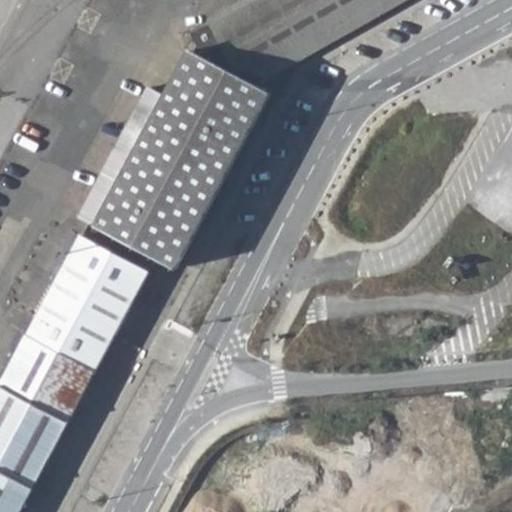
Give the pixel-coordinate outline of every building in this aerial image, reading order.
[(247,0),(235,8),(276,78),(412,0),(247,0)] [(267,94),(276,78),(235,8),(197,29),(184,53),(267,94)] [(274,98),(267,94),(184,53),(153,108),(93,224),(158,261),(177,272),(274,98)] [(93,224),(153,108),(139,100),(71,227),(81,232),(86,235),(93,224)] [(23,336),(94,378),(149,276),(78,238),(77,238),(23,336)] [(23,336),(0,378),(0,511),(19,511),(94,378),(23,336)]
